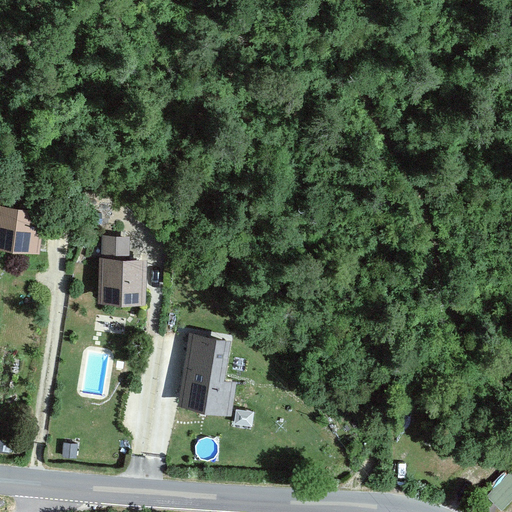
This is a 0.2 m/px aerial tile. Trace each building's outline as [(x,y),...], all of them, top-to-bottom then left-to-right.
[(45,209),(0,203),(0,247),(39,252),(45,209)] [(130,236),(103,235),(103,257),(100,257),(98,301),(147,303),(148,259),(130,258),(130,236)] [(232,339),(190,332),(179,405),(232,415),(237,381),(225,379),(232,339)] [(17,443),(0,439),(0,448),(15,452),(17,443)] [(79,443),(63,442),(62,457),(77,459),(79,443)] [(502,510),(511,499),(511,469),(487,495),(502,510)]
